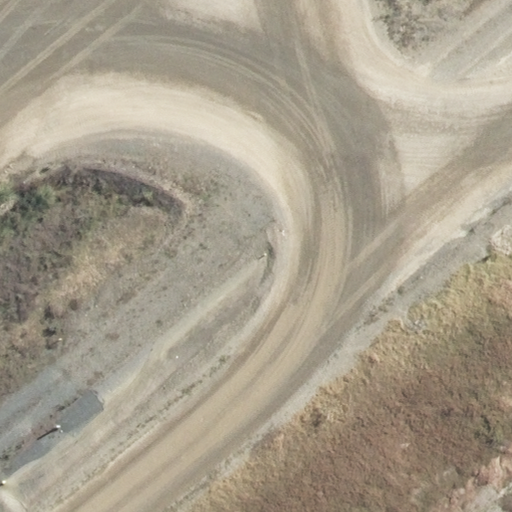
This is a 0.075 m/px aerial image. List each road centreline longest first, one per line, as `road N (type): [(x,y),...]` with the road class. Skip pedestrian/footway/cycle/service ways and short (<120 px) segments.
road 1 (track): [(98,511),(511,156)]
road 2 (track): [(438,220),(230,0)]
road 3 (unclassified): [(0,107),(126,0)]
